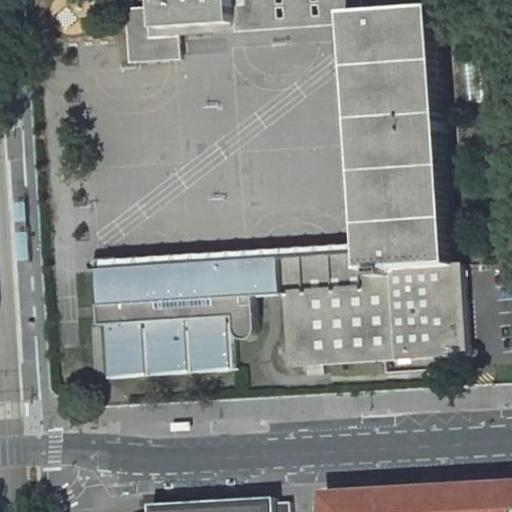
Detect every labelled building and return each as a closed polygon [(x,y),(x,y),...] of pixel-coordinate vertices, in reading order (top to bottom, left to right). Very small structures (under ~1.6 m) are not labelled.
[(352,25),(367,243),(367,254),(105,270),(111,379),(239,371),(237,318),(239,318),(239,331),(240,334),(242,337),(245,340),(249,341),(253,341),(256,340),(261,335),(263,330),(260,297),(276,296),(289,295),(294,367),(472,356),(467,265),(459,266),(458,265),(439,10),(441,10),(441,8),(433,9),(431,0),(365,0),(366,14),(351,14),(352,25)] [(134,0),(115,0),(117,11),(136,9),(134,0)] [(237,10),(253,8),(252,0),(152,0),(153,9),(131,11),(135,63),(185,59),(183,36),(239,32),(237,10)] [(252,0),(253,8),(237,10),(239,32),(352,25),(351,14),(366,14),(365,0),(252,0)] [(29,203),(18,204),(21,262),(32,261),(29,203)] [(511,511),(511,485),(328,496),(329,511),(511,511)] [(281,511),(281,498),(154,506),(154,511),(281,511)]
